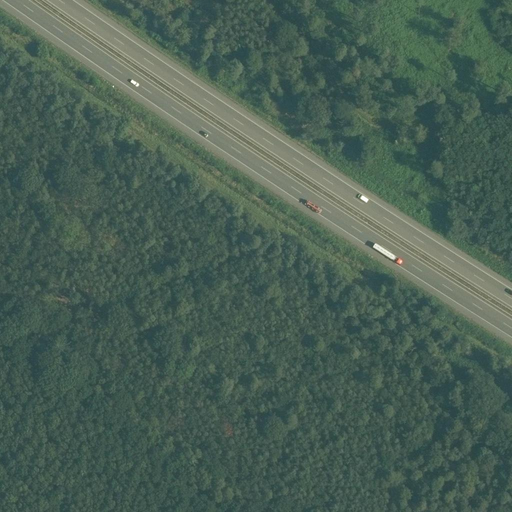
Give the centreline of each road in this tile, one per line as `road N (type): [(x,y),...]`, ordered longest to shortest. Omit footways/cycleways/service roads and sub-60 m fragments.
road 1 (track): [(511,366),(371,292),(0,41)]
road 2 (motorway): [(14,0),(511,330)]
road 3 (motorway): [(511,300),(57,0)]
road 4 (track): [(223,511),(0,343)]
